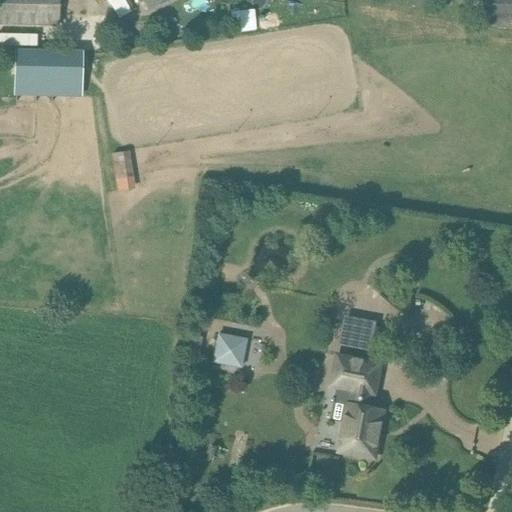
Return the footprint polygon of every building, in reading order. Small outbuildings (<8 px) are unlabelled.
[(59,0),(0,0),(0,24),(58,25),(59,0)] [(108,0),(115,19),(132,13),(126,0),(108,0)] [(169,0),(143,0),(149,10),(169,0)] [(511,0),(484,0),(483,23),(511,24),(511,0)] [(17,62),(16,90),(80,91),(81,60),(81,56),(17,55),(17,62)] [(104,295),(104,313),(130,314),(131,296),(104,295)] [(247,339),(217,334),(211,363),(241,369),(247,339)] [(381,364),(338,356),(332,386),(355,391),(353,404),(349,404),(340,452),(375,459),(384,410),(369,407),(371,394),(375,395),(381,364)]
